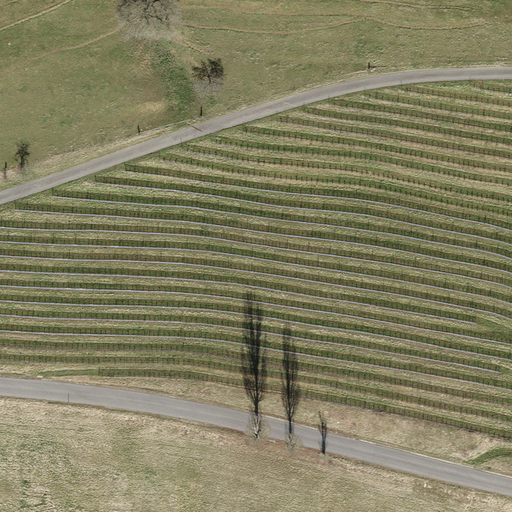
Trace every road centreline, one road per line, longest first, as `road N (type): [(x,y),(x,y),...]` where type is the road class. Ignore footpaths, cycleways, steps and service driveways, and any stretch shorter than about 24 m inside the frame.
road 1 (track): [(511,75),(458,75),(272,105),(0,200)]
road 2 (track): [(511,486),(167,402),(0,385)]
